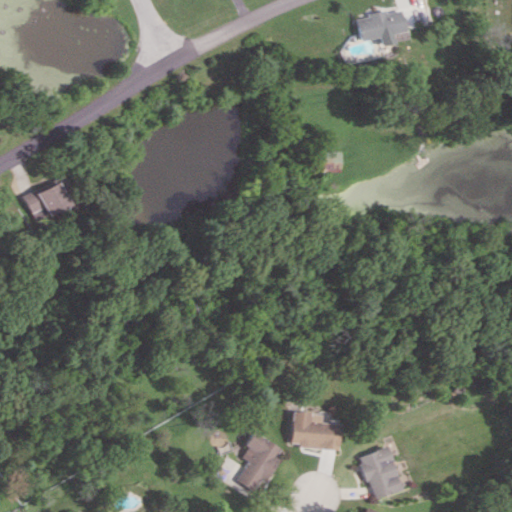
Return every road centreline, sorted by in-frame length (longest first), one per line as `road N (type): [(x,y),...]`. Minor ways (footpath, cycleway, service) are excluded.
road 1 (residential): [(162,57),(0,162)]
road 2 (residential): [(293,0),(162,57)]
